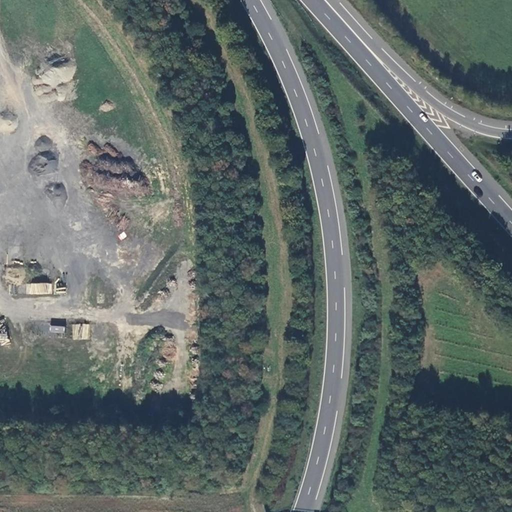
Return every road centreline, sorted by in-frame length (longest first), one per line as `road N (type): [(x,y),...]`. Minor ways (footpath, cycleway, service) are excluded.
road 1 (trunk): [(301,511),(331,380),(330,223),(298,98),(250,0)]
road 2 (trunk): [(511,221),(318,0)]
road 3 (trunk): [(511,132),(485,129),(445,108),(321,0)]
